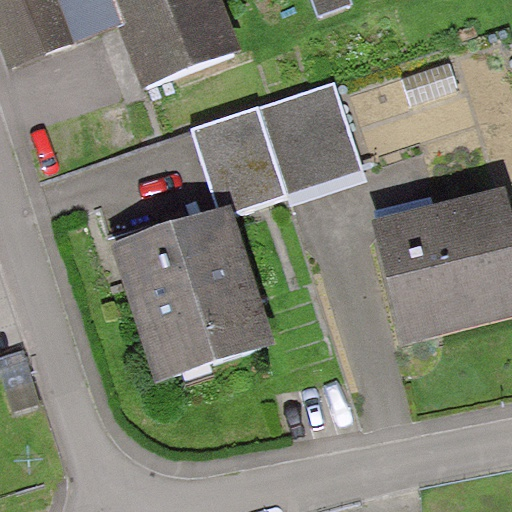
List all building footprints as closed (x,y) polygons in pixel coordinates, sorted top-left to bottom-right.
[(0,0),(0,45),(5,58),(122,12),(117,0),(0,0)] [(117,0),(122,12),(148,79),(237,44),(220,0),(117,0)] [(331,69),(190,116),(213,188),(221,211),(363,164),(331,69)] [(511,209),(505,180),(370,212),(400,333),(511,305),(511,209)] [(213,188),(110,222),(159,368),(262,333),(221,211),(213,188)]
